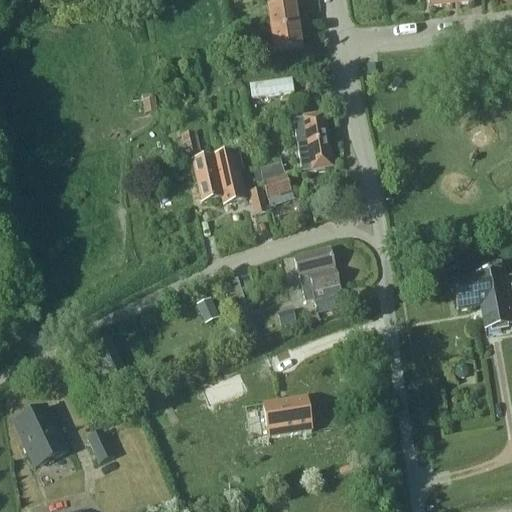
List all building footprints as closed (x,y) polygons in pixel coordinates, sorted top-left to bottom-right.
[(427,0),(428,10),(471,5),(470,0),(427,0)] [(266,10),(270,34),(297,30),(294,6),(266,10)] [(301,54),(297,30),(270,34),(274,59),(301,54)] [(197,64),(195,53),(181,56),(183,67),(184,67),(188,88),(200,86),(196,64),(197,64)] [(120,98),(99,100),(102,125),(123,123),(120,98)] [(157,114),(155,101),(141,103),(144,116),(157,114)] [(315,117),(314,115),(301,117),(302,119),(292,121),(300,174),(310,172),(311,175),(324,173),(323,171),(331,169),(323,116),(315,117)] [(200,154),(195,134),(180,138),(184,157),(200,154)] [(242,171),(238,152),(191,163),(200,205),(221,200),(223,207),(245,202),(238,172),(242,171)] [(295,165),(280,167),(279,164),(259,170),(261,184),(267,202),(269,209),(293,202),(285,177),(296,176),(295,165)] [(268,215),(262,191),(247,195),(253,219),(268,215)] [(334,270),(329,251),(293,260),(298,279),(304,305),(313,303),(316,316),(344,309),(338,288),(334,270)] [(511,278),(502,281),(500,273),(449,283),(455,314),(478,310),(483,333),(510,328),(508,317),(511,316),(511,278)] [(249,315),(237,280),(223,285),(245,345),(258,341),(249,315)] [(218,321),(210,301),(196,307),(204,327),(218,321)] [(126,377),(108,340),(90,349),(102,373),(99,375),(108,393),(128,383),(132,391),(165,375),(158,361),(126,377)] [(468,376),(467,370),(463,367),(457,367),(453,372),(454,377),(458,381),(464,380),(468,376)] [(305,400),(262,407),(267,441),(311,433),(305,400)] [(13,425),(34,470),(66,455),(45,410),(13,425)] [(98,467),(114,459),(102,434),(86,441),(98,467)]
